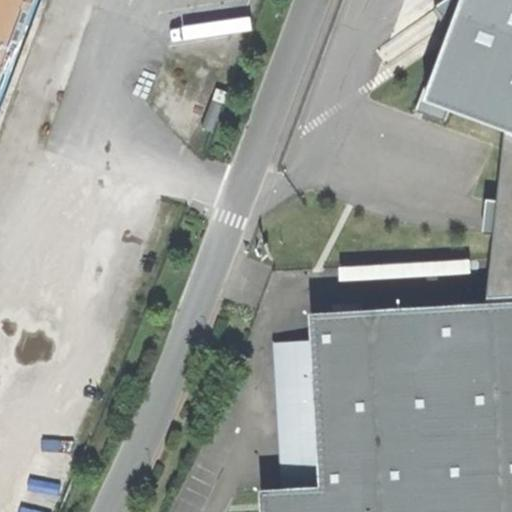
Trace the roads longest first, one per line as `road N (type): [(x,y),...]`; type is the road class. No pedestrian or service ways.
road 1 (unclassified): [(112,511),(237,220),(319,0)]
road 2 (unknown): [(87,123),(253,176),(351,142),(384,106),(429,0)]
road 3 (unknown): [(87,123),(0,383)]
road 4 (unknown): [(126,0),(87,123)]
